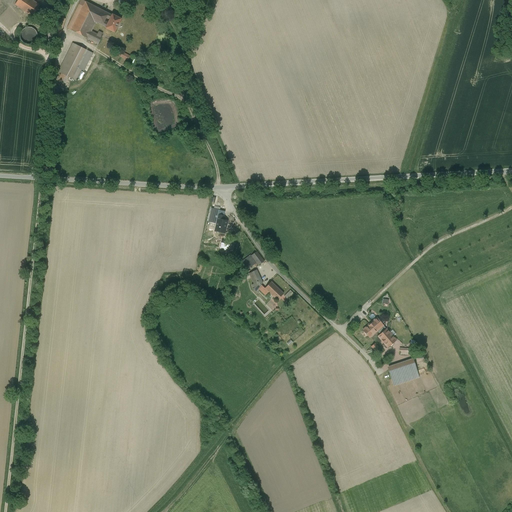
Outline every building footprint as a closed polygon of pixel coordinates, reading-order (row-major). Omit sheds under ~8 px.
[(40,5),(32,0),(18,0),(15,5),(32,17),(40,5)] [(90,4),(82,0),(80,0),(67,28),(88,38),(98,43),(102,37),(101,37),(102,33),(99,32),(97,35),(91,32),(96,22),(105,26),(111,14),(90,4)] [(121,19),(111,14),(105,26),(104,29),(115,33),(117,29),(120,23),(119,23),(121,19)] [(60,17),(55,35),(60,36),(65,19),(60,17)] [(37,39),(37,35),(37,32),(35,29),(32,28),(29,27),(25,28),(22,30),(21,33),(20,36),(21,39),(23,42),(26,44),(29,44),(32,44),(35,42),(37,39)] [(86,50),(72,43),(58,72),(76,81),(81,70),(84,71),(93,53),(86,50)] [(224,212),(212,209),(209,221),(216,223),(218,215),(223,216),(224,212)] [(223,216),(218,215),(216,223),(215,231),(224,233),(225,228),(227,221),(227,222),(227,221),(222,220),(223,216)] [(257,251),(251,256),(256,262),(258,265),(257,266),(257,267),(264,261),(257,251)] [(251,256),(243,261),(248,268),(256,262),(251,256)] [(258,274),(251,278),(254,284),(255,287),(261,284),(262,284),(258,274)] [(284,293),(271,282),(265,288),(268,292),(277,300),(284,293)] [(265,288),(261,284),(255,287),(254,284),(251,285),(252,288),(256,292),(258,289),(265,295),(268,292),(265,288)] [(397,339),(377,317),(363,330),(370,338),(377,331),(380,334),(377,336),(388,348),(397,339)] [(375,343),(371,346),(376,352),(380,349),(375,343)] [(413,359),(387,367),(394,386),(419,378),(413,359)]
